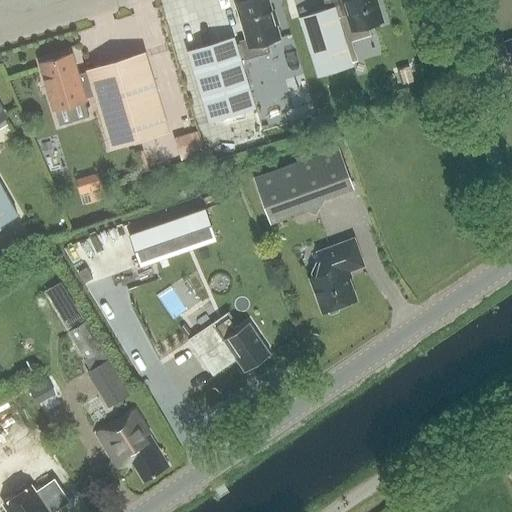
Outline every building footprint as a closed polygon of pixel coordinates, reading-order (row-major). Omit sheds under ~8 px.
[(279,39),(266,0),(249,0),(235,5),(247,43),(239,45),(244,61),(266,54),(262,44),(279,39)] [(326,0),(323,1),(325,10),(299,19),(317,77),(351,66),(337,18),(346,16),(351,32),(382,22),(374,0),(326,0)] [(233,38),(187,52),(207,121),(254,107),(233,38)] [(145,53),(76,75),(70,54),(40,63),(54,110),(94,98),(109,148),(168,131),(145,53)] [(0,225),(17,216),(0,186),(0,120),(4,118),(0,111),(0,225)] [(177,136),(184,158),(208,151),(201,129),(177,136)] [(324,199),(353,189),(338,147),(253,178),(270,225),(300,208),(315,215),(324,199)] [(83,191),(104,184),(101,174),(79,181),(83,191)] [(205,210),(129,236),(140,267),(216,240),(205,210)] [(346,272),(363,266),(353,239),(317,252),(320,261),(315,262),(311,273),(312,277),(309,278),(322,313),(325,312),(330,315),(338,312),(340,306),(356,300),(346,272)] [(87,358),(100,349),(84,322),(70,330),(87,358)] [(249,322),(198,356),(212,376),(241,356),(249,368),(270,354),(249,322)] [(128,395),(107,360),(85,373),(106,408),(128,395)] [(15,411),(0,421),(0,431),(15,454),(35,441),(15,411)] [(143,482),(169,466),(135,411),(96,434),(117,470),(131,461),(143,482)] [(31,486),(3,505),(7,511),(52,511),(68,502),(53,480),(35,493),(31,486)]
